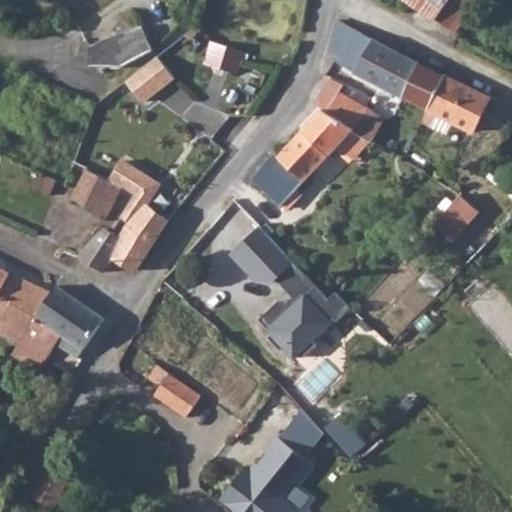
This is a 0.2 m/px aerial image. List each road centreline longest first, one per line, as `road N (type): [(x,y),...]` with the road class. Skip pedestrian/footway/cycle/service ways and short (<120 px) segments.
road 1 (unclassified): [(325,0),(309,78),(129,321),(16,511)]
road 2 (unknown): [(0,36),(61,42),(122,0)]
